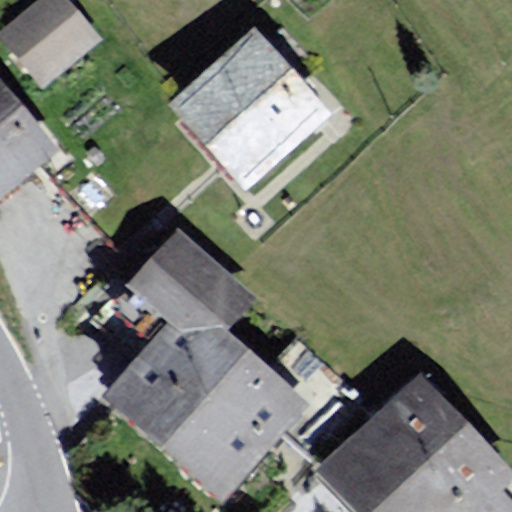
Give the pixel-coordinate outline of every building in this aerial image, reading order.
[(98,43),(59,0),(37,0),(0,33),(0,45),(42,92),(98,43)] [(330,121),(250,33),(164,112),(245,199),(330,121)] [(0,203),(57,156),(0,89),(0,203)] [(218,511),(222,511),(314,407),(334,385),(293,349),(266,379),(222,341),(256,303),(174,233),(106,311),(144,344),(93,403),(218,511)] [(511,479),(417,379),(310,474),(344,511),(483,511),(511,483),(511,479)]
